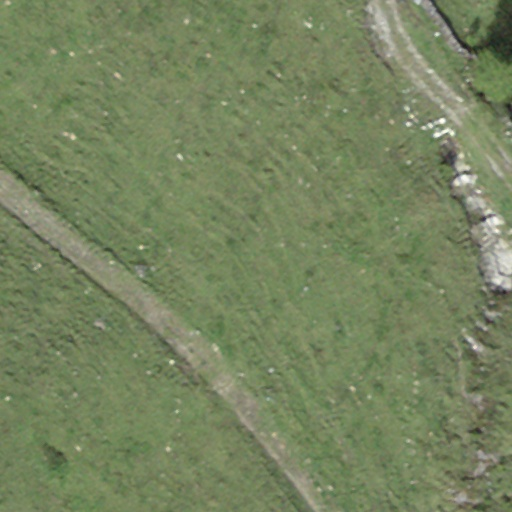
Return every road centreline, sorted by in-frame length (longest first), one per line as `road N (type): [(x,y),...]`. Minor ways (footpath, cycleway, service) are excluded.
road 1 (track): [(0,180),(222,378),(324,511)]
road 2 (track): [(511,176),(399,47),(384,0)]
